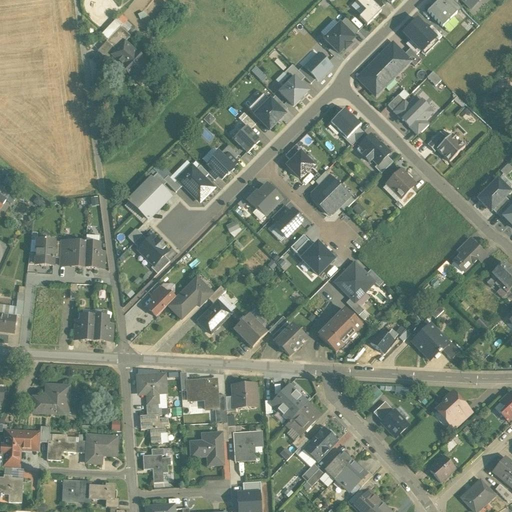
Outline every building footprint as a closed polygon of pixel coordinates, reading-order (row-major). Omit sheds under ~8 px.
[(359,16),(366,24),(380,10),(370,0),(353,0),(364,11),(359,16)] [(441,0),(440,0),(427,14),(443,29),(457,15),(444,2),(441,0)] [(451,0),(446,0),(444,2),(457,15),(461,10),(456,4),(451,0)] [(460,0),(471,10),(480,0),(460,0)] [(120,16),(111,26),(117,32),(120,28),(126,22),(120,16)] [(357,33),(345,20),(340,25),(352,38),(357,33)] [(420,52),(421,53),(435,39),(417,20),(403,34),(410,41),(420,52)] [(340,25),(324,41),(338,55),(354,39),(352,38),(340,25)] [(117,32),(111,26),(102,36),(107,42),(117,32)] [(107,42),(116,50),(124,42),(125,42),(130,37),(120,28),(117,32),(107,42)] [(410,41),(405,46),(410,50),(416,56),(420,52),(410,41)] [(116,50),(107,42),(98,52),(107,61),(111,56),(116,50)] [(116,50),(111,56),(129,73),(128,74),(140,86),(153,72),(135,55),(137,54),(125,42),(124,42),(116,50)] [(392,45),(375,62),(393,80),(410,63),(403,57),(392,45)] [(410,50),(403,57),(410,63),(415,68),(421,62),(416,56),(410,50)] [(331,68),(319,56),(305,70),(316,80),(317,82),(331,68)] [(375,62),(357,79),(375,98),(393,80),(375,62)] [(292,67),(284,75),(287,78),(290,76),(299,85),(304,79),(298,73),(292,67)] [(303,68),(298,73),(304,79),(311,85),(316,80),(305,70),(303,68)] [(284,90),(280,94),(293,107),(307,93),(299,85),(290,76),(287,78),(280,86),(284,90)] [(264,95),(248,110),(269,131),(285,116),(283,114),(287,110),(275,98),(271,102),(264,95)] [(396,96),(388,105),(395,111),(403,103),(396,96)] [(395,111),(393,113),(419,137),(428,126),(425,123),(433,115),(416,99),(410,106),(405,101),(403,103),(395,111)] [(344,109),(328,125),(346,142),(358,129),(361,126),(344,109)] [(243,114),(238,120),(246,127),(249,131),(255,125),(243,114)] [(237,134),(232,139),(248,154),(260,141),(249,131),(246,127),(239,135),(237,134)] [(363,135),(358,129),(346,142),(351,147),(363,135)] [(440,133),(427,146),(434,153),(436,151),(436,150),(447,140),(440,133)] [(447,140),(436,150),(436,151),(449,164),(465,148),(451,135),(447,140)] [(389,154),(371,137),(358,149),(363,154),(359,157),(368,166),(372,162),(377,166),(386,157),(389,154)] [(286,157),(292,163),(300,155),(303,152),(297,146),(286,157)] [(220,152),(207,165),(213,171),(209,176),(214,181),(219,176),(222,180),(235,167),(230,163),(237,156),(228,147),(222,154),(220,152)] [(292,163),(288,168),(300,180),(313,167),(300,155),(292,163)] [(393,163),(386,157),(377,166),(375,169),(381,175),(393,163)] [(191,167),(178,180),(183,185),(200,203),(214,190),(196,171),(191,167)] [(200,167),(196,171),(204,180),(208,175),(200,167)] [(158,175),(163,180),(169,174),(164,169),(158,175)] [(400,171),(387,185),(400,199),(401,199),(411,190),(414,186),(409,181),(410,180),(406,176),(405,177),(400,171)] [(151,180),(160,190),(166,184),(157,175),(151,180)] [(183,186),(183,185),(178,180),(175,183),(168,177),(164,181),(176,193),(183,186)] [(309,198),(319,207),(339,186),(329,178),(309,198)] [(151,180),(129,202),(148,221),(167,203),(157,193),(160,190),(151,180)] [(497,181),(478,200),(491,212),(492,211),(505,198),(510,193),(497,181)] [(266,185),(248,203),(263,219),(281,201),(266,185)] [(400,199),(387,185),(383,189),(396,203),(397,202),(400,199)] [(319,207),(330,218),(350,197),(339,186),(319,207)] [(7,193),(0,187),(0,195),(6,200),(12,192),(9,190),(7,193)] [(411,190),(401,199),(400,199),(397,202),(403,207),(415,195),(411,190)] [(17,195),(12,192),(6,200),(6,201),(11,204),(17,195)] [(505,198),(492,211),(496,215),(509,202),(505,198)] [(511,205),(501,216),(511,227),(511,205)] [(279,225),(290,214),(284,208),(273,219),(279,225)] [(290,214),(276,229),(287,240),(304,222),(293,212),(290,214)] [(233,237),(242,232),(237,221),(227,225),(233,237)] [(134,244),(142,236),(137,231),(129,239),(134,244)] [(139,250),(147,242),(142,236),(134,244),(139,250)] [(290,249),(302,260),(314,247),(303,236),(290,249)] [(139,250),(138,251),(153,266),(164,256),(168,252),(152,237),(147,242),(139,250)] [(479,247),(470,238),(468,240),(472,244),(477,248),(479,247)] [(468,240),(456,252),(460,256),(472,244),(468,240)] [(54,242),(37,242),(36,253),(35,266),(53,266),(54,258),(54,242)] [(86,244),(72,243),(61,243),(60,248),(72,248),(71,266),(71,267),(84,268),(86,244)] [(99,245),(86,244),(84,268),(98,269),(99,253),(99,245)] [(472,244),(460,256),(453,263),(459,269),(462,266),(467,270),(471,266),(472,266),(477,261),(476,260),(483,254),(477,248),(472,244)] [(334,261),(317,245),(314,247),(302,260),(301,261),(318,277),(334,261)] [(60,248),(60,259),(59,259),(59,266),(71,266),(72,248),(60,248)] [(483,254),(476,260),(477,261),(481,264),(487,258),(483,254)] [(153,266),(151,268),(156,274),(169,261),(164,256),(153,266)] [(503,263),(492,274),(498,281),(510,270),(503,263)] [(365,293),(374,283),(366,276),(354,264),(345,274),(365,293)] [(511,272),(510,270),(498,281),(505,288),(509,292),(511,288),(511,272)] [(370,271),(366,276),(374,283),(379,288),(383,283),(370,271)] [(355,303),(365,293),(345,274),(335,284),(351,299),(355,304),(355,303)] [(174,300),(167,307),(180,320),(196,304),(206,293),(194,280),(174,300)] [(160,288),(151,297),(155,301),(156,301),(164,293),(160,288)] [(212,296),(208,300),(213,305),(225,293),(220,288),(212,296)] [(503,290),(499,290),(496,293),(501,298),(506,293),(503,290)] [(206,293),(196,304),(200,308),(208,300),(212,296),(207,291),(206,293)] [(164,293),(156,301),(155,301),(147,309),(156,318),(167,307),(174,300),(171,296),(167,296),(164,293)] [(351,299),(346,304),(359,317),(364,311),(355,303),(355,304),(351,299)] [(24,303),(17,302),(15,315),(22,316),(24,303)] [(217,303),(198,322),(211,335),(230,316),(217,303)] [(438,308),(429,316),(433,320),(442,312),(438,308)] [(361,328),(344,311),(319,336),(336,353),(361,328)] [(17,317),(0,314),(0,331),(15,333),(17,317)] [(248,316),(234,330),(252,349),(266,334),(248,316)] [(94,317),(81,317),(81,323),(80,340),(80,341),(93,342),(94,317)] [(108,318),(94,317),(93,342),(106,342),(106,341),(107,326),(108,318)] [(283,318),(278,322),(282,327),(287,322),(283,318)] [(278,322),(268,332),(272,337),(282,327),(278,322)] [(434,332),(428,325),(410,342),(429,362),(437,355),(437,356),(441,352),(448,346),(437,334),(439,332),(436,330),(434,332)] [(292,326),(275,343),(289,358),(306,340),(292,326)] [(405,331),(398,339),(402,343),(410,336),(405,331)] [(386,338),(380,333),(369,345),(381,355),(392,342),(386,338)] [(395,337),(390,333),(386,338),(392,342),(395,337)] [(458,353),(450,344),(448,346),(441,352),(449,361),(458,353)] [(156,376),(138,377),(138,391),(147,390),(148,404),(148,405),(158,404),(158,395),(163,394),(162,387),(165,387),(165,380),(157,380),(156,376)] [(216,381),(186,383),(188,399),(205,398),(206,411),(217,410),(218,410),(217,397),(216,381)] [(255,386),(233,387),(233,398),(234,405),(235,405),(235,409),(256,408),(255,386)] [(46,400),(33,399),(32,414),(54,415),(55,415),(56,415),(67,408),(67,407),(68,388),(46,387),(46,400)] [(288,387),(280,396),(298,413),(307,404),(288,387)] [(466,409),(452,394),(442,403),(443,405),(436,411),(448,425),(466,409)] [(511,394),(510,395),(500,404),(506,409),(501,414),(508,422),(511,418),(511,394)] [(225,396),(217,397),(218,410),(217,410),(217,414),(226,413),(225,398),(225,396)] [(289,422),(298,413),(280,396),(271,405),(289,422)] [(233,398),(225,398),(226,413),(235,412),(235,409),(235,405),(234,405),(233,398)] [(385,403),(374,413),(382,422),(393,412),(385,403)] [(289,422),(288,424),(300,436),(301,436),(320,416),(307,404),(298,413),(289,422)] [(466,409),(448,425),(454,430),(471,414),(466,409)] [(382,422),(382,423),(396,438),(409,426),(395,411),(393,412),(382,422)] [(147,417),(140,418),(141,431),(150,430),(151,445),(161,444),(160,435),(165,434),(165,426),(168,426),(167,420),(159,421),(159,416),(147,417)] [(235,427),(227,428),(227,429),(228,440),(234,440),(234,436),(235,436),(235,427)] [(227,429),(217,429),(217,435),(221,434),(222,443),(228,442),(228,440),(227,429)] [(323,430),(304,450),(317,463),(337,443),(323,430)] [(34,434),(6,433),(6,446),(5,454),(5,463),(19,464),(19,452),(19,451),(21,449),(22,450),(33,451),(34,434)] [(217,435),(202,436),(203,443),(190,444),(191,454),(208,453),(209,467),(224,466),(222,443),(221,434),(217,435)] [(235,436),(234,436),(234,440),(236,463),(255,462),(254,449),(262,448),(261,434),(235,436)] [(66,437),(52,436),(52,443),(47,442),(46,461),(61,462),(61,453),(75,454),(75,444),(66,443),(66,437)] [(300,436),(291,445),(297,451),(307,441),(301,436),(300,436)] [(106,439),(92,438),(91,445),(88,444),(87,444),(87,454),(86,464),(100,464),(101,455),(115,456),(116,446),(106,446),(106,439)] [(450,442),(440,451),(446,457),(456,447),(450,442)] [(343,454),(326,472),(335,480),(352,462),(343,454)] [(152,456),(143,457),(144,471),(153,470),(154,484),(164,484),(163,474),(168,474),(168,467),(171,466),(170,459),(162,460),(162,456),(152,456)] [(442,457),(427,471),(439,484),(454,471),(442,457)] [(511,465),(505,459),(493,473),(511,488),(511,465)] [(366,476),(352,462),(335,480),(350,494),(357,486),(366,476)] [(313,465),(301,478),(307,483),(318,470),(313,465)] [(307,483),(306,484),(311,489),(324,475),(318,470),(307,483)] [(368,473),(366,476),(357,486),(361,489),(368,482),(372,478),(368,473)] [(11,478),(4,477),(4,480),(0,479),(0,496),(0,497),(0,498),(2,498),(2,497),(9,497),(9,505),(22,505),(23,481),(11,480),(11,478)] [(361,489),(359,491),(365,496),(369,492),(374,488),(368,482),(361,489)] [(480,482),(462,500),(473,511),(478,511),(494,498),(480,482)] [(114,487),(106,486),(106,489),(76,487),(76,483),(64,483),(63,501),(90,502),(90,500),(106,501),(114,501),(116,501),(116,491),(114,491),(114,487)] [(260,484),(242,485),(243,494),(258,493),(260,493),(260,484)] [(511,498),(511,497),(499,486),(495,491),(507,504),(511,498)] [(365,496),(354,507),(359,511),(372,511),(381,504),(369,492),(365,496)] [(259,511),(258,493),(243,494),(237,495),(238,511),(259,511)] [(114,501),(106,501),(106,509),(118,510),(118,501),(116,501),(114,501)]
